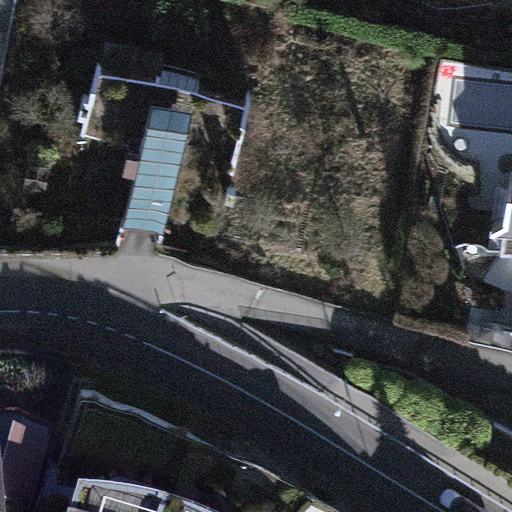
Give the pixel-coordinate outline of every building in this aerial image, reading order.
[(173,58),(115,45),(103,101),(160,114),(145,182),(187,191),(203,122),(253,133),(265,78),(216,67),(219,57),(176,47),(173,58)] [(511,181),(500,181),(498,243),(511,243),(511,181)] [(0,511),(23,511),(15,416),(0,416),(0,511)] [(79,511),(174,511),(196,462),(103,448),(79,511)] [(174,511),(277,511),(283,502),(196,462),(174,511)] [(277,511),(294,511),(283,502),(277,511)]
